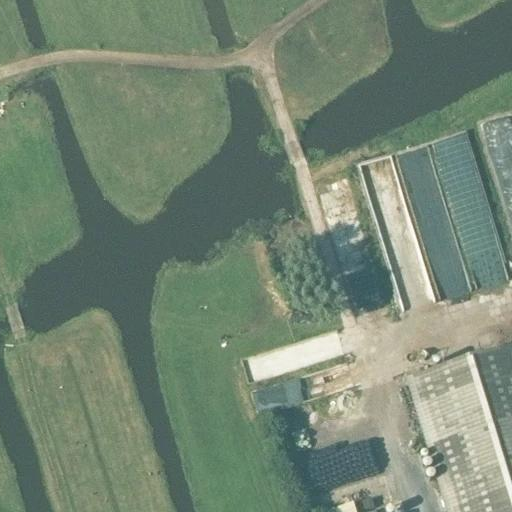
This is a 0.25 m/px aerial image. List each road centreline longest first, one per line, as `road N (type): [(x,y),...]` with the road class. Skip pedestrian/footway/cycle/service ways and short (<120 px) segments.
road 1 (track): [(323,0),(259,54),(221,64),(57,59),(0,76)]
road 2 (track): [(72,511),(0,283)]
road 3 (track): [(305,192),(259,54)]
